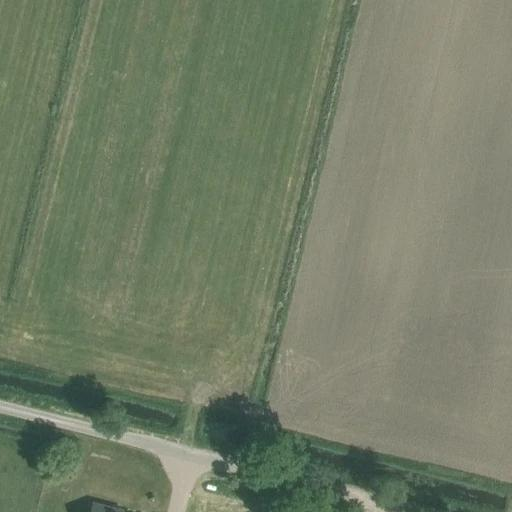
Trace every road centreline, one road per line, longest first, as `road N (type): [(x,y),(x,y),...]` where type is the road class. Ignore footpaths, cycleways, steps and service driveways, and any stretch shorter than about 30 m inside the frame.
road 1 (unclassified): [(297,473),(0,398)]
road 2 (track): [(450,511),(297,473)]
